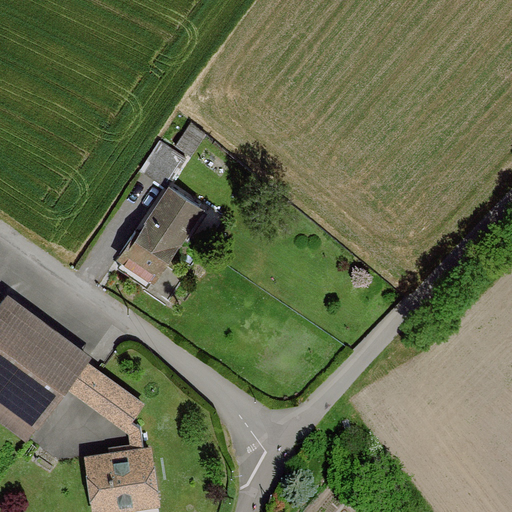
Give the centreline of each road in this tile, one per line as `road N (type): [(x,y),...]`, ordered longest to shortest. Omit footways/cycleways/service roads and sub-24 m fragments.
road 1 (unclassified): [(0,229),(229,399),(272,458)]
road 2 (unclassified): [(511,199),(272,458)]
